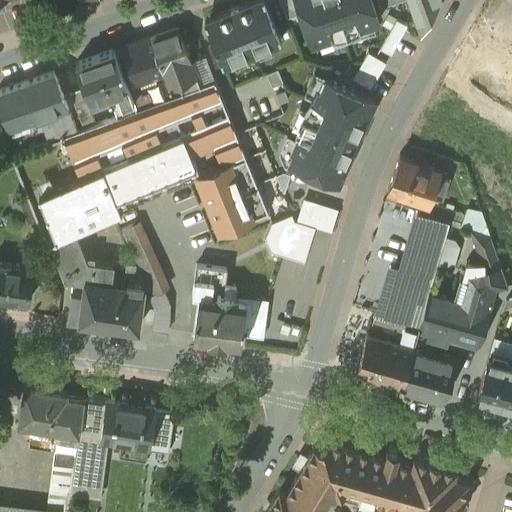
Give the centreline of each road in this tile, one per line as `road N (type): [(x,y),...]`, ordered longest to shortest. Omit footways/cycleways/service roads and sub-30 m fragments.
road 1 (residential): [(308,386),(368,180),(465,0)]
road 2 (residential): [(308,386),(0,337)]
road 3 (residential): [(511,444),(308,386)]
road 4 (residential): [(175,0),(0,65)]
road 5 (residential): [(308,386),(228,511)]
